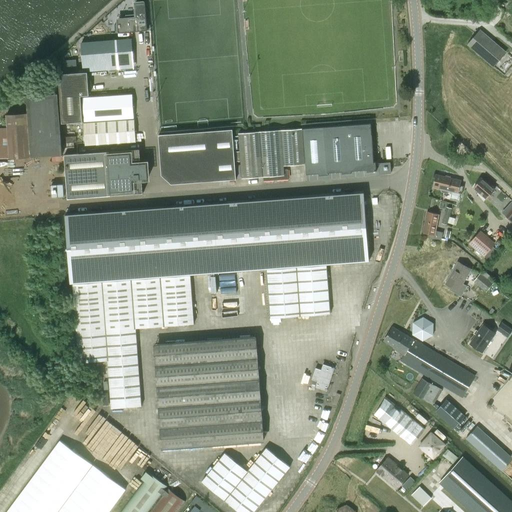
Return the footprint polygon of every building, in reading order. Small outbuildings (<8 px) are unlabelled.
[(134,2),(135,17),(117,18),(119,33),(147,30),(145,1),(134,2)] [(467,44),(493,67),(505,53),(479,31),(467,44)] [(131,39),(95,42),(82,43),(83,67),(133,63),(131,39)] [(89,95),(88,92),(87,73),(59,75),(62,123),(82,122),(80,96),(89,95)] [(7,115),(8,128),(0,128),(0,158),(10,158),(10,159),(31,157),(62,154),(74,154),(74,143),(61,144),(58,94),(27,96),(28,113),(7,115)] [(135,118),(133,95),(83,98),(85,122),(135,118)] [(131,142),(136,142),(135,120),(84,123),(85,145),(110,144),(111,145),(131,144),(131,142)] [(324,127),(327,175),(328,175),(328,173),(341,172),(341,174),(351,173),(351,171),(366,170),(366,172),(376,171),(375,162),(373,162),(370,123),(324,127)] [(319,175),(327,175),(324,127),(302,128),(306,174),(318,173),(319,175)] [(304,164),(301,129),(239,133),(240,151),(234,151),(233,129),(214,131),(218,180),(236,179),(235,161),(240,161),(242,179),(263,177),(263,181),(288,179),(287,170),(283,170),(283,166),(304,164)] [(218,180),(214,131),(159,135),(161,175),(171,184),(218,180)] [(143,193),(142,179),(148,178),(147,163),(141,164),(140,149),(65,155),(68,199),(143,193)] [(379,174),(391,173),(390,163),(379,164),(379,174)] [(435,175),(432,187),(441,189),(442,192),(446,193),(449,191),(457,193),(461,194),(463,186),(459,185),(460,181),(435,175)] [(481,178),(473,188),(486,199),(494,189),(481,178)] [(71,282),(369,260),(364,192),(66,215),(71,282)] [(441,223),(446,225),(451,208),(446,207),(441,223)] [(438,214),(427,212),(422,233),(430,235),(430,238),(433,238),(440,239),(441,232),(435,231),(438,214)] [(480,232),(470,244),(484,256),(494,244),(480,232)] [(445,284),(451,287),(449,289),(461,296),(467,286),(463,284),(471,269),(457,262),(445,284)] [(266,270),(269,313),(269,319),(329,315),(325,266),(266,270)] [(480,275),(480,274),(474,282),(486,292),(487,290),(493,294),(498,288),(493,284),(495,281),(483,271),(480,275)] [(211,275),(214,318),(245,316),(242,273),(211,275)] [(136,329),(195,325),(191,277),(73,285),(79,364),(108,362),(112,409),(142,407),(136,329)] [(432,323),(422,317),(412,323),(412,335),(422,341),(432,335),(432,323)] [(497,330),(508,337),(511,330),(511,329),(502,322),(497,330)] [(483,324),(470,344),(482,352),(495,333),(483,324)] [(393,349),(404,355),(404,354),(405,355),(414,340),(393,327),(383,342),(393,348),(393,349)] [(254,334),(154,342),(162,451),(263,444),(254,334)] [(414,340),(405,355),(404,354),(404,355),(400,361),(462,397),(474,376),(414,340)] [(315,368),(312,379),(317,381),(315,387),(327,391),(334,368),(323,364),(321,370),(315,368)] [(413,394),(414,394),(432,404),(442,389),(422,378),(413,394)] [(385,397),(374,415),(411,445),(424,429),(385,397)] [(453,427),(464,415),(446,400),(435,412),(453,427)] [(511,459),(511,458),(477,427),(466,438),(502,471),(511,459)] [(418,446),(433,459),(446,444),(431,432),(418,446)] [(239,511),(253,511),(290,467),(266,448),(247,471),(225,453),(202,482),(239,511)] [(442,455),(453,464),(458,458),(447,449),(442,455)] [(388,456),(376,470),(377,471),(376,471),(397,489),(409,474),(388,456)] [(511,511),(511,502),(462,458),(438,485),(467,511),(511,511)] [(119,511),(148,511),(167,488),(148,473),(119,511)] [(410,477),(402,486),(407,490),(415,481),(410,477)] [(420,486),(411,495),(423,506),(431,498),(420,486)] [(151,511),(178,511),(186,503),(168,490),(151,511)] [(195,506),(190,511),(215,511),(196,496),(194,499),(191,503),(195,506)]
